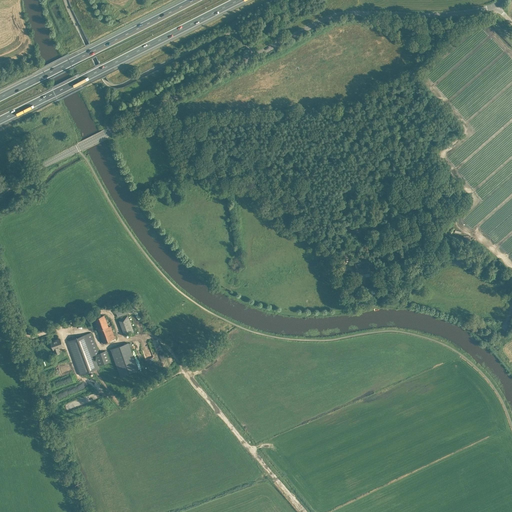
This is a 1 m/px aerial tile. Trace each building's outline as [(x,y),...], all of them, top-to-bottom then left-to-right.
[(370,272),(368,264),(365,264),(364,263),(355,264),(356,270),(358,270),(359,273),(370,272)] [(136,300),(114,308),(117,316),(140,308),(136,300)] [(115,335),(114,336),(110,326),(108,327),(104,315),(94,319),(103,343),(116,338),(115,335)] [(128,316),(119,319),(125,335),(134,332),(128,316)] [(95,355),(99,353),(91,332),(86,334),(94,355),(95,355)] [(86,334),(67,341),(80,375),(99,368),(94,355),(86,334)] [(55,355),(59,353),(57,348),(63,346),(60,339),(51,342),(53,350),(54,350),(55,355)] [(110,349),(120,377),(138,370),(128,343),(110,349)] [(106,351),(99,353),(95,355),(99,366),(110,362),(106,351)] [(64,364),(48,369),(50,374),(72,367),(70,362),(67,363),(68,367),(65,368),(64,364)]
